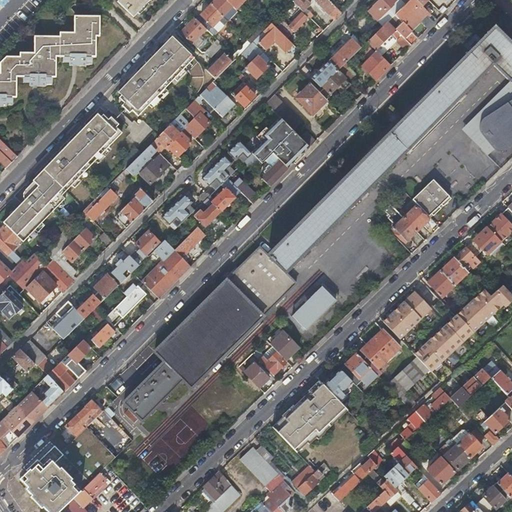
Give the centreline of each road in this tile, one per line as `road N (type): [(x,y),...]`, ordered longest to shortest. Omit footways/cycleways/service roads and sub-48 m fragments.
road 1 (residential): [(473,0),(0,472)]
road 2 (residential): [(0,361),(359,0)]
road 3 (residential): [(156,511),(511,176)]
road 4 (residential): [(184,0),(0,189)]
